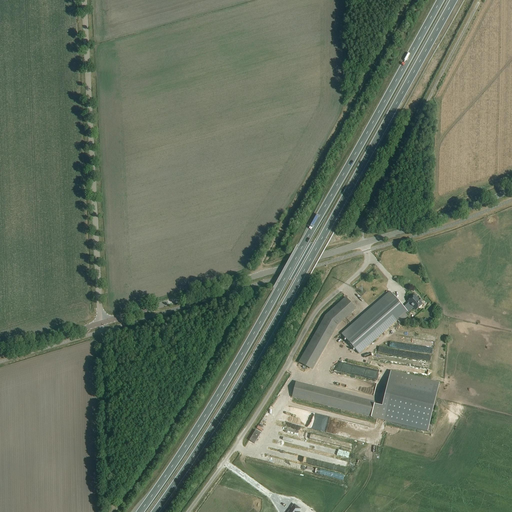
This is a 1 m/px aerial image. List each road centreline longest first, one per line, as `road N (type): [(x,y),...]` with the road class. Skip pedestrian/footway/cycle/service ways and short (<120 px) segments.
road 1 (trunk): [(440,0),(251,337),(139,511)]
road 2 (trunk): [(154,511),(263,343),(454,0)]
road 3 (unclassified): [(188,511),(316,311),(366,265),(364,244)]
road 4 (tertiary): [(101,324),(84,0)]
road 5 (tertiary): [(364,244),(101,324)]
road 6 (track): [(364,244),(365,216),(479,0)]
road 7 (track): [(102,330),(109,511)]
road 8 (tertiary): [(364,244),(511,189)]
